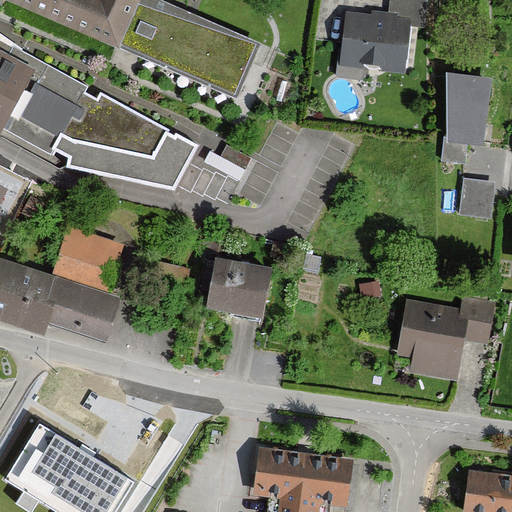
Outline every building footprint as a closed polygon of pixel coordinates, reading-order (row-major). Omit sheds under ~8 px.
[(0,0),(0,1),(238,105),(265,44),(163,0),(0,0)] [(421,14),(422,0),(390,0),(390,12),(421,14)] [(345,17),(339,64),(404,72),(410,25),(345,17)] [(0,135),(1,133),(49,161),(62,143),(155,165),(174,126),(98,93),(95,98),(87,94),(95,81),(30,46),(0,26),(0,135)] [(487,81),(449,75),(452,138),(479,142),(487,81)] [(253,164),(226,145),(216,159),(247,174),(253,164)] [(0,215),(19,180),(0,169),(0,215)] [(494,184),(458,180),(453,220),(490,224),(494,184)] [(49,274),(110,293),(124,248),(64,229),(49,274)] [(204,307),(262,319),(272,268),(214,257),(204,307)] [(106,343),(119,302),(0,260),(0,319),(45,334),(49,324),(106,343)] [(408,373),(468,385),(476,339),(463,337),(465,319),(404,308),(395,358),(410,361),(408,373)] [(489,341),(493,311),(467,308),(465,319),(463,337),(476,339),(489,341)] [(120,511),(139,482),(42,423),(8,480),(61,511),(120,511)] [(340,511),(345,511),(351,463),(252,452),(247,499),(276,503),(275,511),(319,511),(320,510),(340,511)] [(460,511),(511,511),(511,474),(466,470),(460,511)]
